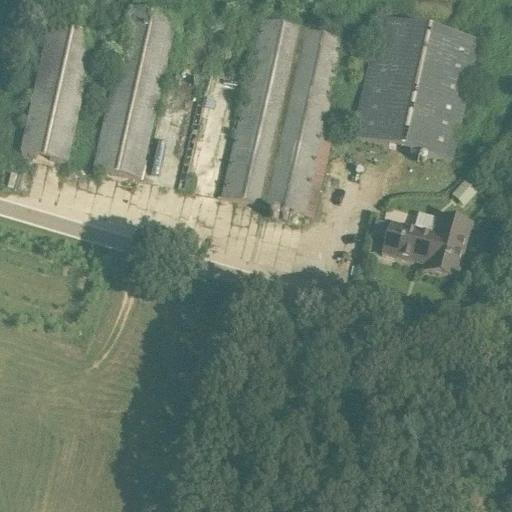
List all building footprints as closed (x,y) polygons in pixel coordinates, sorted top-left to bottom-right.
[(176,22),(129,12),(93,172),(140,183),(176,22)] [(478,45),(382,23),(358,122),(353,142),(451,164),(478,45)] [(344,43),(262,24),(222,201),(304,220),(344,43)] [(94,39),(50,29),(22,156),(66,166),(94,39)] [(476,195),(466,186),(453,199),(463,208),(476,195)] [(438,221),(433,239),(424,270),(423,276),(456,285),(471,230),(438,221)] [(424,270),(433,239),(416,235),(390,227),(382,258),(424,270)]
